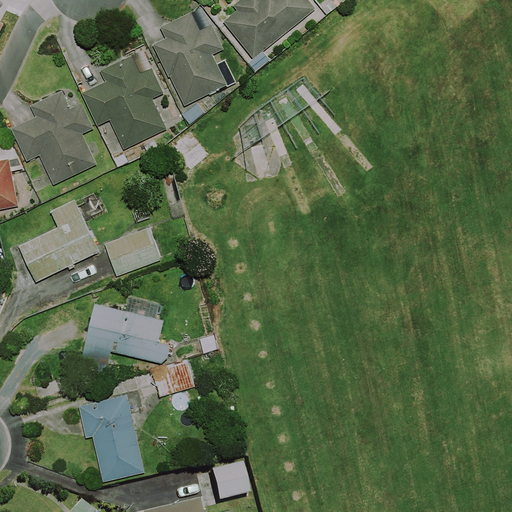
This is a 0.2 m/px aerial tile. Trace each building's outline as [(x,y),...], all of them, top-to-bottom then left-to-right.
[(316,9),(308,0),(238,0),(232,5),(237,11),(224,22),(254,59),(316,9)] [(200,30),(191,12),(160,27),(166,38),(153,44),(169,77),(170,77),(185,106),(228,85),(213,55),(224,49),(212,25),(200,30)] [(140,73),(132,56),(102,70),(107,82),(82,94),(97,126),(110,120),(124,149),(167,129),(153,99),(164,94),(152,68),(140,73)] [(70,108),(62,91),(31,105),(36,117),(11,128),(26,162),(40,156),(53,185),(97,165),(83,134),(93,129),(81,103),(70,108)] [(197,103),(182,115),(190,124),(205,113),(197,103)] [(207,157),(185,131),(167,147),(188,172),(207,157)] [(0,160),(0,209),(19,206),(9,159),(0,160)] [(100,252),(75,200),(51,212),(58,227),(18,246),(36,283),(100,252)] [(162,260),(149,227),(104,244),(117,277),(162,260)] [(127,297),(124,311),(95,304),(83,356),(109,362),(111,352),(162,364),(168,359),(171,345),(159,342),(164,320),(155,318),(159,304),(127,297)] [(152,370),(160,398),(196,387),(187,359),(152,370)] [(145,473),(127,395),(79,406),(87,439),(93,437),(103,483),(145,473)] [(245,494),(238,463),(207,470),(214,501),(245,494)] [(87,511),(74,500),(63,511),(87,511)] [(196,511),(193,501),(143,511),(199,511),(196,511)]
